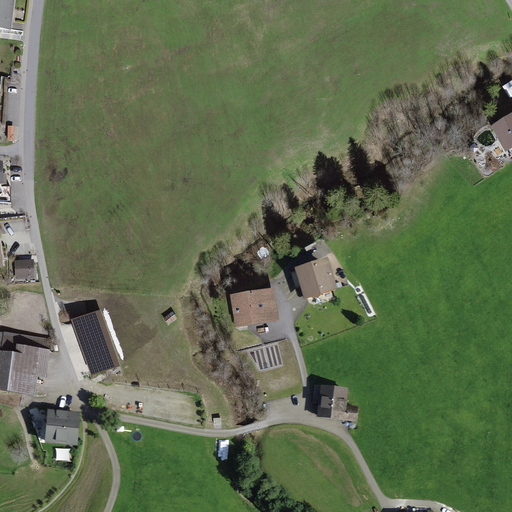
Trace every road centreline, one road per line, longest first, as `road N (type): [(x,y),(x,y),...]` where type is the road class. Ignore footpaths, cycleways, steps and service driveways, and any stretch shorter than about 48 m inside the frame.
road 1 (unclassified): [(39,0),(30,196),(60,342),(114,459),(108,511)]
road 2 (track): [(93,415),(217,435),(293,420),(342,437),(383,504)]
